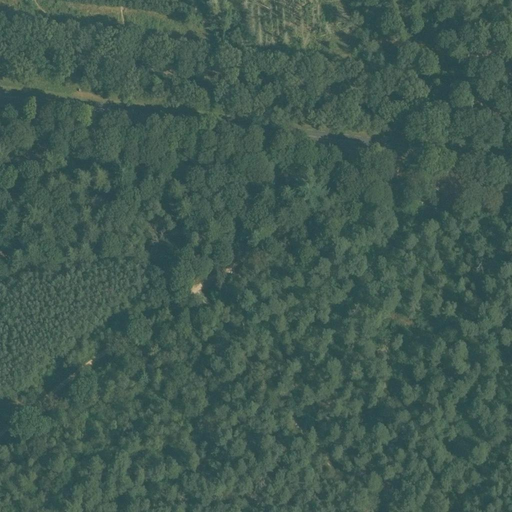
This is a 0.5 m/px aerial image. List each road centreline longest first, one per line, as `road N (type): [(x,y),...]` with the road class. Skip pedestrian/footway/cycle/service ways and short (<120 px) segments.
road 1 (primary): [(0,94),(511,160)]
road 2 (track): [(206,282),(355,511)]
road 3 (track): [(206,282),(0,434)]
road 4 (track): [(0,269),(60,253),(132,250),(176,255),(206,282)]
road 5 (track): [(352,139),(349,174),(336,196),(227,271)]
